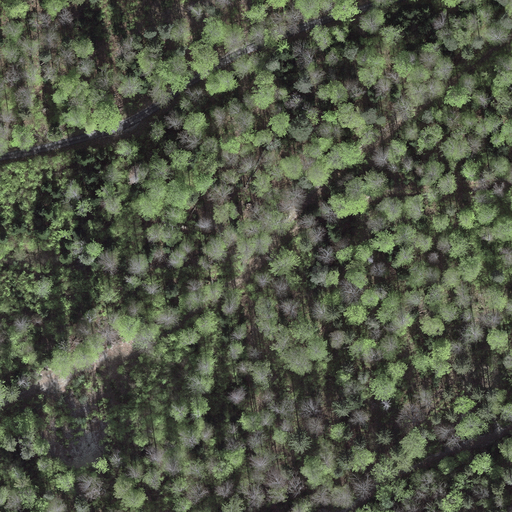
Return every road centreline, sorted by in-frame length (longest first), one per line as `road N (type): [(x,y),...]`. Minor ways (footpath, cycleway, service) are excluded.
road 1 (track): [(0,408),(71,370),(154,342),(256,265),(349,158),(511,37)]
road 2 (unclassified): [(0,156),(127,123),(246,48),(398,0)]
road 3 (track): [(346,511),(400,473),(511,427)]
